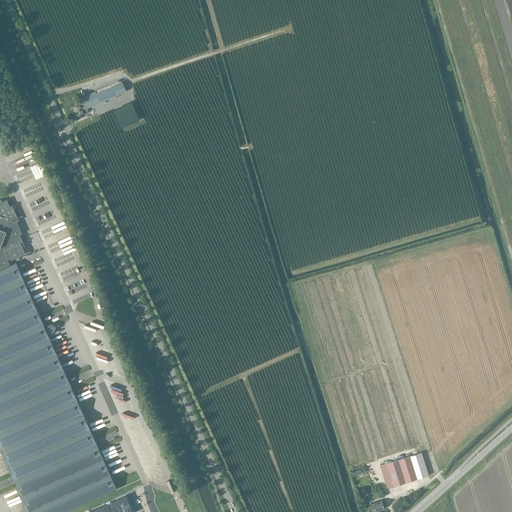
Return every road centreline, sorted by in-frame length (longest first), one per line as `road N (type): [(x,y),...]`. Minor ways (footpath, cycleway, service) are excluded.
road 1 (tertiary): [(234,511),(6,0)]
road 2 (track): [(291,511),(241,375),(297,349),(239,149),(250,146)]
road 3 (unclassified): [(71,313),(102,328),(184,511)]
road 4 (unclassified): [(153,511),(71,313)]
road 5 (unclassified): [(71,313),(0,158)]
road 6 (track): [(127,82),(275,33)]
road 7 (unclassified): [(416,511),(511,427)]
